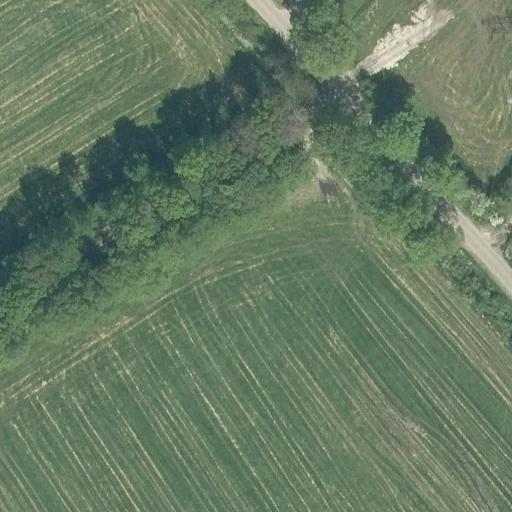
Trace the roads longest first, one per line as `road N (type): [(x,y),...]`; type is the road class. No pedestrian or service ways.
road 1 (track): [(343,92),(0,302)]
road 2 (tertiary): [(511,289),(350,99),(252,0)]
